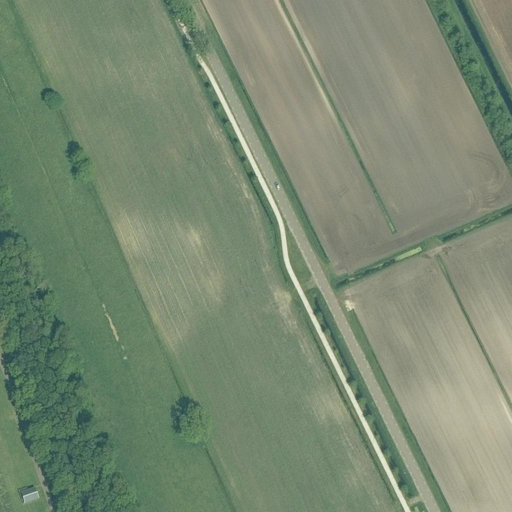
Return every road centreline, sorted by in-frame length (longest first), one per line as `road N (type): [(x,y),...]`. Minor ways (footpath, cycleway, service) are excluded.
road 1 (residential): [(433,511),(182,0)]
road 2 (track): [(0,366),(52,511)]
